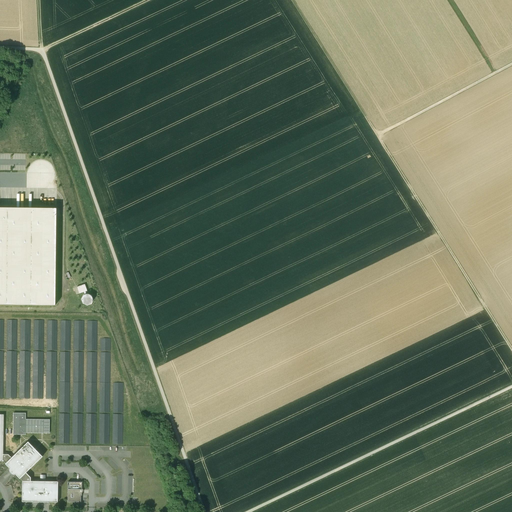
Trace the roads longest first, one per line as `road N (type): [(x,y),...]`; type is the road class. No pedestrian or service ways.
road 1 (track): [(203,511),(41,50),(0,48)]
road 2 (track): [(511,63),(378,133),(292,0)]
road 3 (track): [(511,386),(248,511)]
road 4 (track): [(511,350),(378,133)]
road 5 (track): [(150,0),(41,50),(39,0)]
